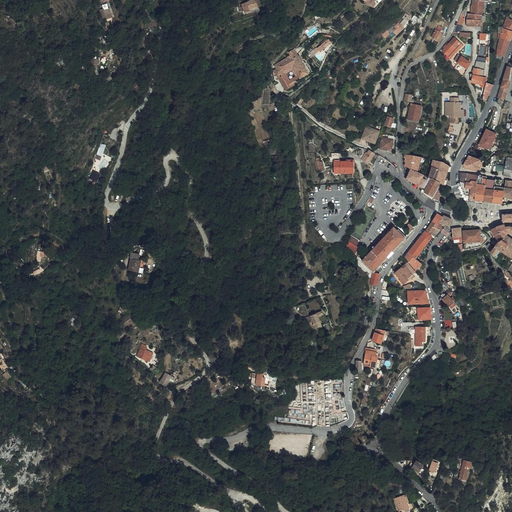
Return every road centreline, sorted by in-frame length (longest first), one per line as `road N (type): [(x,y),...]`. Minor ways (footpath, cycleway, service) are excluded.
road 1 (unclassified): [(236,495),(184,462),(164,461),(155,448),(176,394),(208,360),(194,342),(186,306),(207,245),(185,168),(172,155),(164,185),(121,206),(106,200),(129,120),(152,90),(164,0)]
road 2 (residential): [(432,208),(385,269),(349,372),(347,425),(205,439)]
road 3 (tertiary): [(461,217),(429,260),(435,343),(388,406),(379,438),(440,511)]
road 4 (residential): [(465,0),(444,40),(405,74),(400,177)]
road 5 (tertiary): [(461,204),(455,167),(511,45)]
road 6 (unclassified): [(205,439),(202,449),(256,481),(285,511)]
